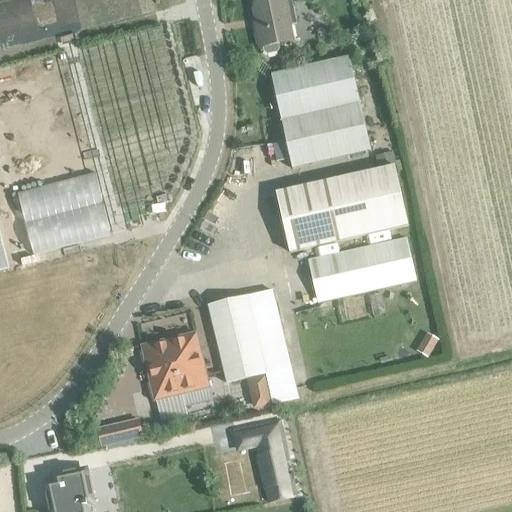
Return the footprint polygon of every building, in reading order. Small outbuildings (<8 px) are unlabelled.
[(269,0),(270,1),(253,5),(258,30),(255,31),(259,48),(263,48),(263,52),(267,55),(276,53),(278,49),(278,45),(292,42),(289,26),(296,25),(291,0),(292,0),(269,0)] [(107,234),(70,52),(0,66),(0,112),(29,250),(107,234)] [(292,170),(370,152),(349,58),(271,76),(292,170)] [(289,253),(408,227),(394,167),(276,194),(289,253)] [(0,272),(12,269),(0,218),(0,272)] [(406,239),(308,261),(318,304),(416,282),(406,239)] [(297,400),(273,295),(248,301),(247,297),(208,306),(227,384),(264,375),(265,380),(272,405),(272,406),(297,400)] [(196,334),(173,339),(185,394),(209,388),(196,334)] [(188,420),(182,395),(185,394),(173,339),(141,347),(154,401),(156,401),(162,426),(188,420)] [(257,408),(272,405),(265,380),(251,383),(257,408)] [(103,447),(140,439),(136,421),(99,430),(103,447)] [(265,501),(292,499),(285,426),(236,430),(238,449),(260,447),(265,501)] [(64,481),(45,485),(50,511),(87,511),(86,506),(92,504),(85,471),(63,475),(64,481)]
